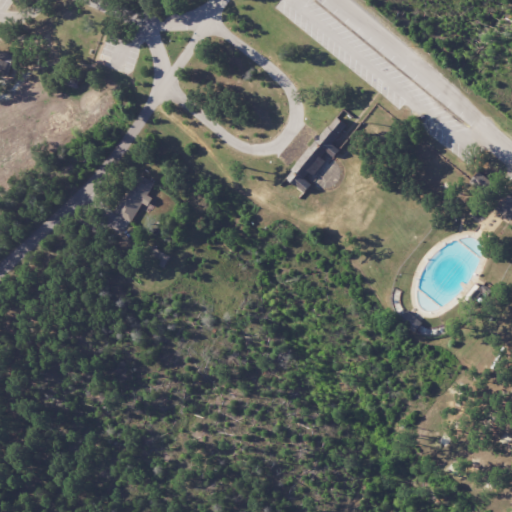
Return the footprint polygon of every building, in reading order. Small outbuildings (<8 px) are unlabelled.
[(0,48),(20,56),(13,78),(0,73),(0,48)] [(61,86),(63,79),(78,84),(76,91),(61,86)] [(285,177),(341,109),(357,123),(340,144),(336,142),(333,146),(339,151),(332,159),(328,164),(325,162),(313,177),(310,174),(305,180),(311,185),(304,193),(285,177)] [(155,182),(138,172),(116,210),(124,215),(126,211),(136,217),(149,195),(148,194),(155,182)] [(511,220),(496,208),(499,204),(496,202),(503,192),(511,199),(511,220)]
